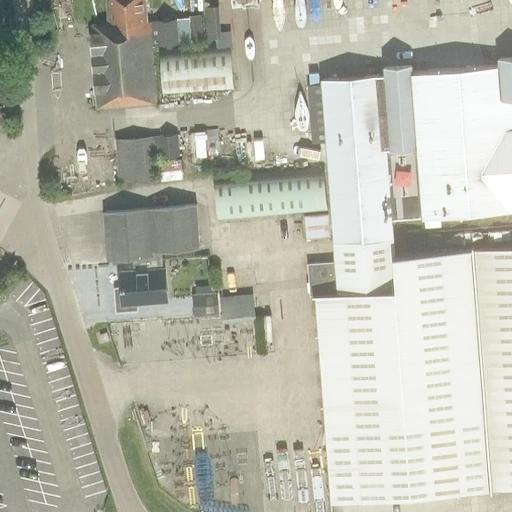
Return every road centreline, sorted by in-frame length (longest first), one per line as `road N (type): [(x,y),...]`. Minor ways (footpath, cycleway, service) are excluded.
road 1 (unclassified): [(128,511),(37,220),(20,0)]
road 2 (unknown): [(87,385),(167,361),(232,385),(273,387),(296,340),(292,262)]
